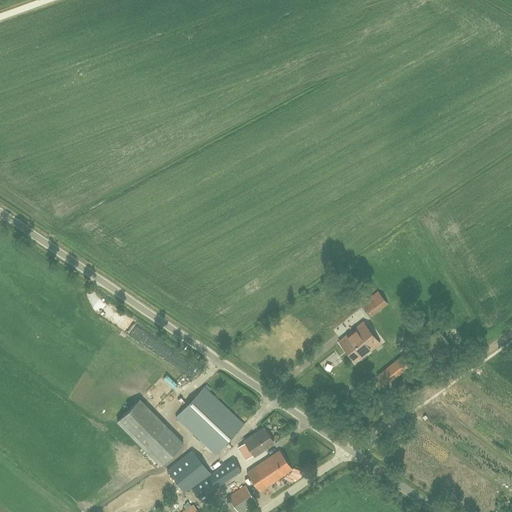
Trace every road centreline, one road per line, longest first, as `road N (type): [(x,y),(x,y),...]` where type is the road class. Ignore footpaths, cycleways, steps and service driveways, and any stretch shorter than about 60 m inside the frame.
road 1 (unclassified): [(347,450),(0,215)]
road 2 (track): [(347,450),(511,333)]
